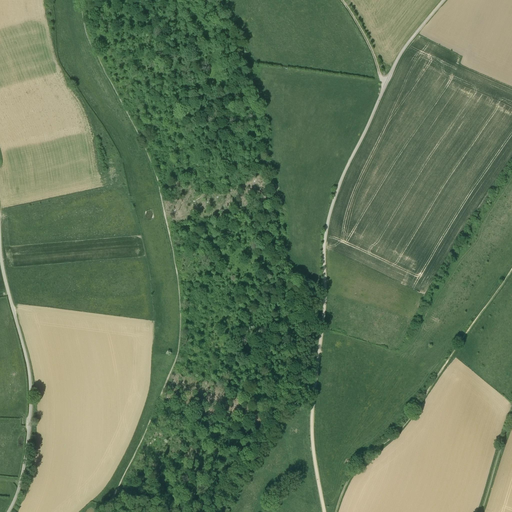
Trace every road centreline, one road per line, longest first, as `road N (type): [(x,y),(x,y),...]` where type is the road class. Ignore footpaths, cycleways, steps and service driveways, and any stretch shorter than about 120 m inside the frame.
road 1 (unclassified): [(323,511),(311,416),(326,226),(398,56),(443,0)]
road 2 (track): [(511,269),(404,423),(358,463),(335,511)]
road 3 (unclassified): [(0,257),(30,383),(21,477),(8,511)]
road 4 (track): [(180,511),(216,493),(253,443),(313,394)]
